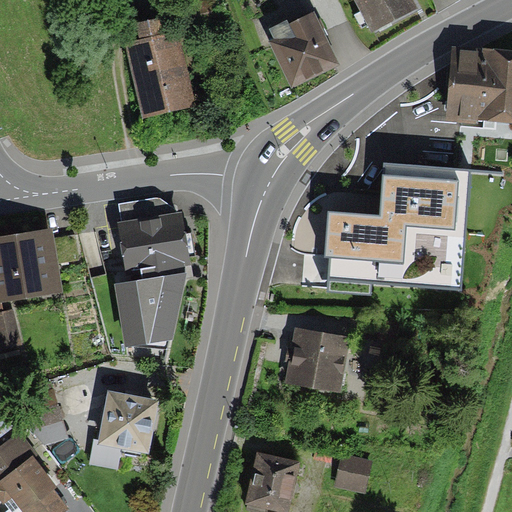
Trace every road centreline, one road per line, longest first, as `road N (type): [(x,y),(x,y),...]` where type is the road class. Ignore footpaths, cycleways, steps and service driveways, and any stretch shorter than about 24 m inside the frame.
road 1 (secondary): [(266,182),(187,511)]
road 2 (secondary): [(511,5),(326,111),(266,182)]
road 3 (residential): [(0,200),(194,172),(266,182)]
road 4 (unknown): [(397,124),(490,178),(498,193),(481,294)]
road 5 (unknown): [(397,124),(340,170),(318,200),(296,260)]
road 6 (unknown): [(205,433),(299,454),(312,467),(309,511)]
